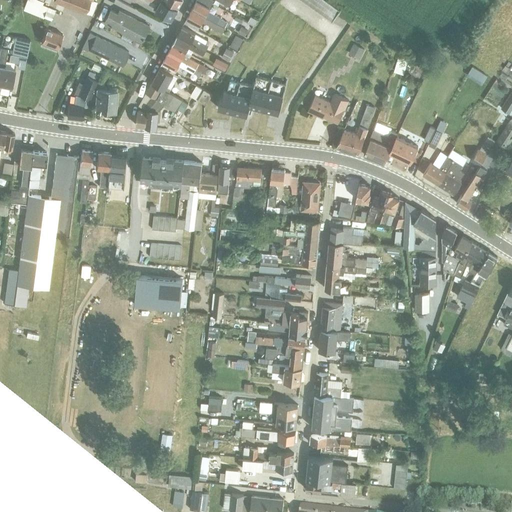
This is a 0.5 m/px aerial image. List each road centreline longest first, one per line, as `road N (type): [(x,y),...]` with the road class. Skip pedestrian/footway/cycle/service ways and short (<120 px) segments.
road 1 (residential): [(332,156),(298,496)]
road 2 (secondary): [(332,156),(120,135)]
road 3 (secondary): [(511,250),(376,168),(332,156)]
road 4 (residential): [(120,135),(187,0)]
road 5 (residential): [(434,511),(298,496)]
road 6 (secondary): [(120,135),(0,116)]
